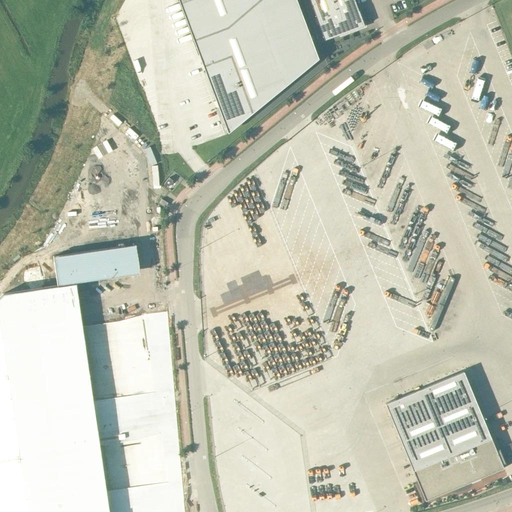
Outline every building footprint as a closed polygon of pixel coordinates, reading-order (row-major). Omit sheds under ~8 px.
[(178,0),(228,132),(319,57),(297,0),(178,0)] [(309,0),(318,24),(324,40),(339,35),(364,26),(359,11),(354,0),(309,0)] [(173,180),(169,177),(163,184),(167,188),(173,180)] [(1,288),(0,289),(0,511),(110,511),(77,286),(141,277),(136,244),(53,256),(57,289),(24,294),(22,279),(15,280),(15,286),(1,288)] [(463,371),(385,404),(413,470),(413,471),(425,501),(471,482),(480,478),(504,468),(502,464),(505,463),(500,449),(496,451),(491,438),(463,371)]
